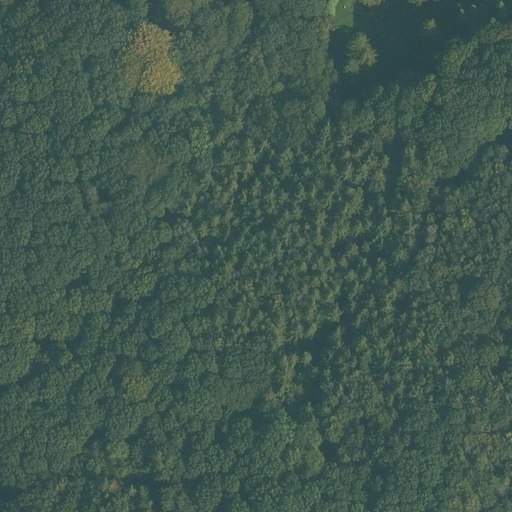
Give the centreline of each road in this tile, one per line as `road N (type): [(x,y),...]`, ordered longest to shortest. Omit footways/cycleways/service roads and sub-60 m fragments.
road 1 (track): [(511,154),(444,190),(397,333),(357,394),(306,448),(273,511)]
road 2 (track): [(0,65),(55,18),(113,0)]
